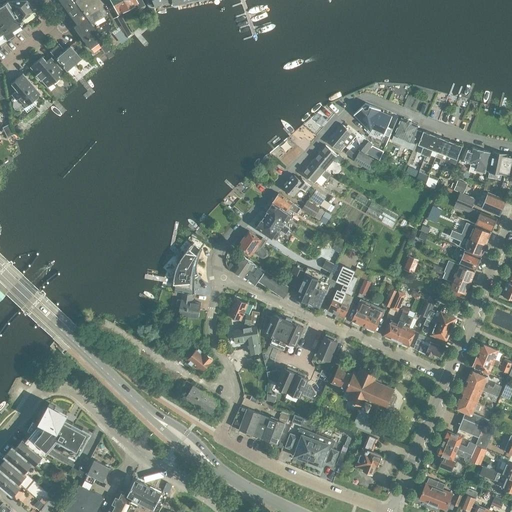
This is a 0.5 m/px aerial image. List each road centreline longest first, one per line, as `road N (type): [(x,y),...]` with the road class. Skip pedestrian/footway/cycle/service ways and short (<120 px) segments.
road 1 (residential): [(215,273),(223,246),(364,94),(511,147)]
road 2 (residential): [(447,375),(215,273)]
road 3 (unclassified): [(229,511),(137,449),(82,394),(60,386),(38,393)]
road 4 (tertiary): [(0,273),(148,411)]
road 5 (residential): [(381,511),(219,439)]
road 6 (residential): [(219,439),(238,396),(210,339),(215,273)]
road 7 (unclassified): [(447,375),(511,221)]
road 8 (unclassified): [(392,511),(447,375)]
